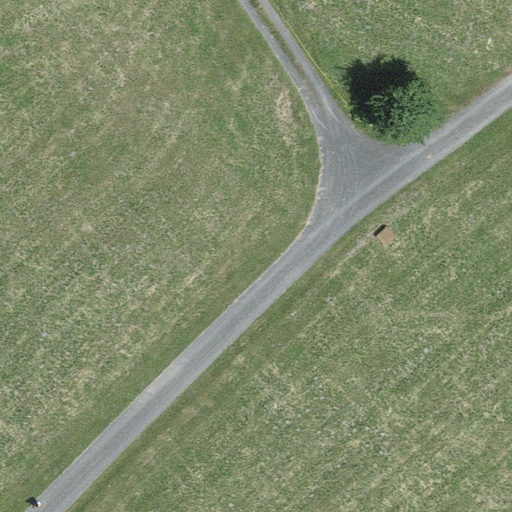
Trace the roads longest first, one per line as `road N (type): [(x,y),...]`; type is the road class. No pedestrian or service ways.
road 1 (track): [(56,511),(384,176),(511,90)]
road 2 (track): [(384,176),(261,0)]
